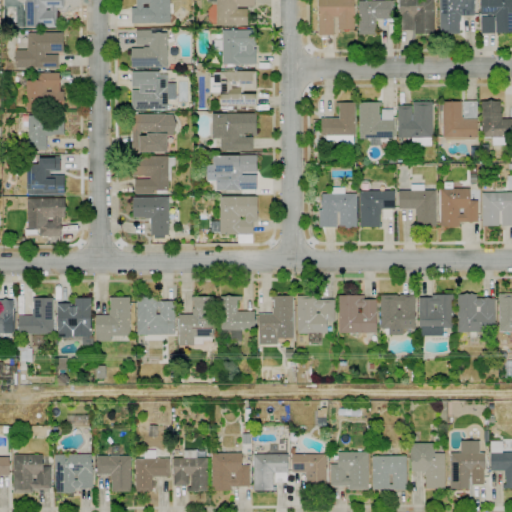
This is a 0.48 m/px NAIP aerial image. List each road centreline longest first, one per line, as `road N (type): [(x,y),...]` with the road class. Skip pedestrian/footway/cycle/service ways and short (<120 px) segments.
road 1 (tertiary): [(511,262),(0,263)]
road 2 (residential): [(98,0),(100,262)]
road 3 (residential): [(289,0),(292,261)]
road 4 (residential): [(511,66),(291,67)]
